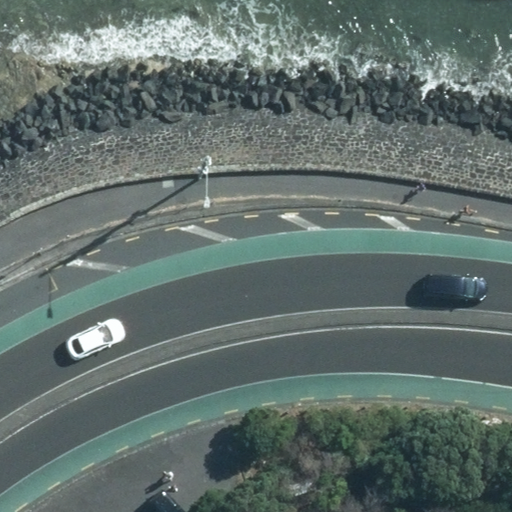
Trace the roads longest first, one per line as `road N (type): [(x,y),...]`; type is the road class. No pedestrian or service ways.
road 1 (primary): [(511,368),(390,355),(246,367),(163,388),(0,474)]
road 2 (primary): [(0,382),(116,326),(264,284),(425,278),(511,292)]
